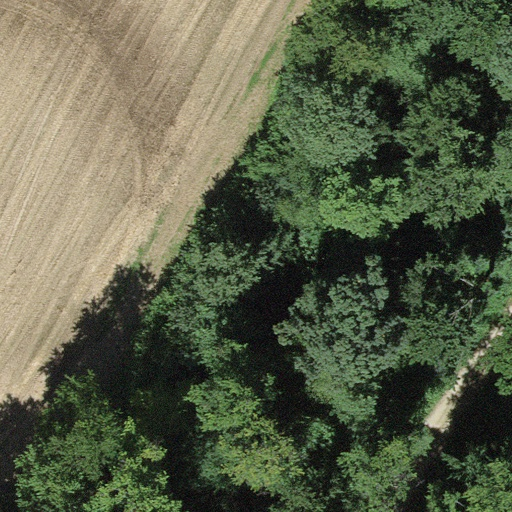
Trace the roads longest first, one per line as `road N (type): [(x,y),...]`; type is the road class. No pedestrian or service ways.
road 1 (track): [(0,425),(185,220),(331,0)]
road 2 (track): [(511,371),(417,511)]
